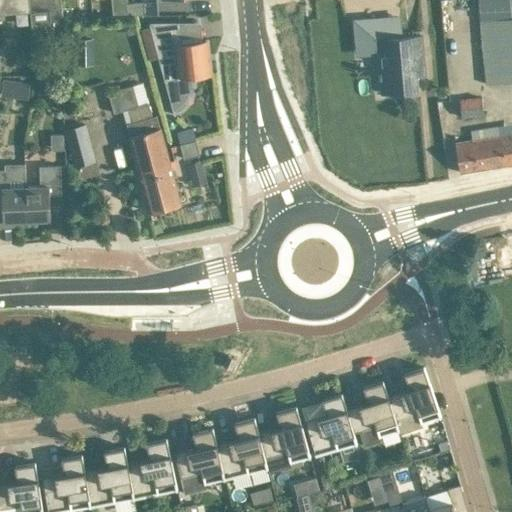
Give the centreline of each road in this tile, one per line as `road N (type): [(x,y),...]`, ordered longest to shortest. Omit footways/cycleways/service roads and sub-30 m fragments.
road 1 (residential): [(0,431),(217,392),(434,330),(484,511)]
road 2 (residential): [(161,280),(130,257),(0,262)]
road 3 (secondary): [(133,291),(175,296),(272,286)]
road 4 (secondary): [(0,294),(133,291)]
road 5 (secondary): [(272,286),(302,309),(330,308),(353,292),(364,266)]
